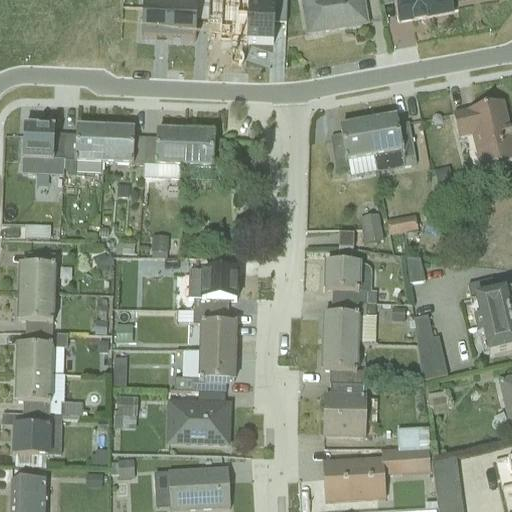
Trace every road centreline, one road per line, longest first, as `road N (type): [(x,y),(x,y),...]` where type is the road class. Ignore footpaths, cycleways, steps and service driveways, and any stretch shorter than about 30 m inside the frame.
road 1 (residential): [(269,511),(276,468),(270,358),(291,267),(292,103)]
road 2 (residential): [(292,103),(115,97),(30,84),(0,91)]
road 3 (residential): [(511,61),(292,103)]
